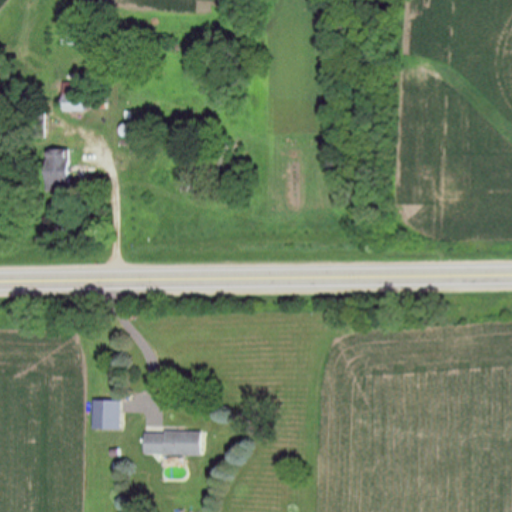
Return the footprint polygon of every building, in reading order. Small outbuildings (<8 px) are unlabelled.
[(64,45),(96,45),(96,26),(64,26),(64,45)] [(66,111),(88,111),(88,102),(85,102),(85,83),(66,83),(66,111)] [(135,134),(132,124),(122,126),(125,137),(135,134)] [(72,152),(50,152),(50,190),(72,190),(72,152)] [(204,161),(181,161),(181,192),(204,192),(204,161)] [(124,429),(124,402),(97,402),(97,429),(124,429)] [(204,455),(204,432),(148,432),(148,455),(204,455)]
